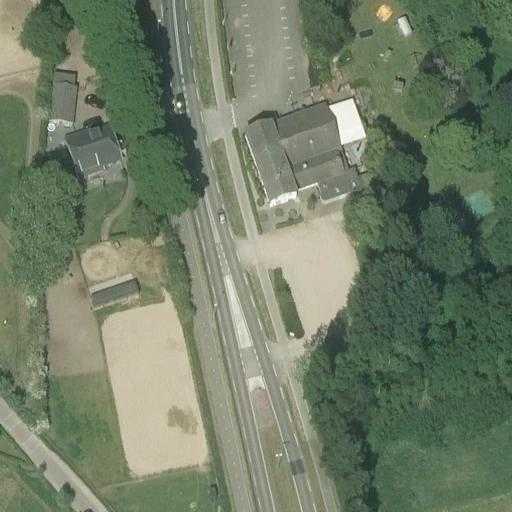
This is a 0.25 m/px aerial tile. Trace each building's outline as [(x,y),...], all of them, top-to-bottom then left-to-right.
[(52,89),(48,124),(73,126),(76,92),(52,89)] [(319,109),(269,127),(270,129),(244,138),(269,209),(295,199),(294,196),(316,188),(320,199),(319,200),(321,206),(322,205),(323,207),(360,194),(353,173),(349,175),(324,108),(319,109)] [(89,137),(88,134),(70,140),(64,142),(78,182),(102,173),(101,171),(120,164),(119,162),(108,130),(89,137)] [(366,180),(373,201),(382,199),(374,177),(366,180)] [(133,287),(89,302),(93,313),(137,298),(133,287)]
